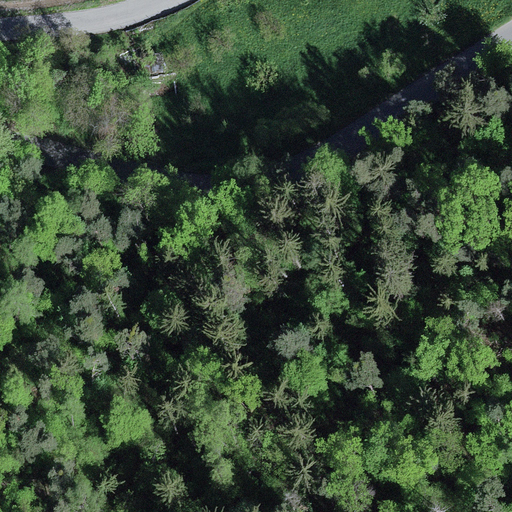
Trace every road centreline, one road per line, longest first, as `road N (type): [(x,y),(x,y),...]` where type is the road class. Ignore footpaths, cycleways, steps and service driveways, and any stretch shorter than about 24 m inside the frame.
road 1 (unclassified): [(0,140),(121,172),(246,187),(318,161),(511,36)]
road 2 (unclassified): [(159,0),(102,18),(0,28)]
